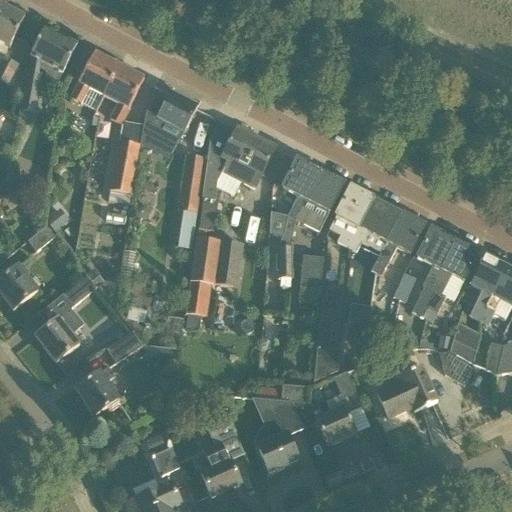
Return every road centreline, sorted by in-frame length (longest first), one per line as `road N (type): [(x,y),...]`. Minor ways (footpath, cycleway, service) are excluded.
road 1 (residential): [(511,243),(46,0)]
road 2 (residential): [(511,72),(347,0)]
road 3 (residential): [(88,511),(59,440),(0,361)]
